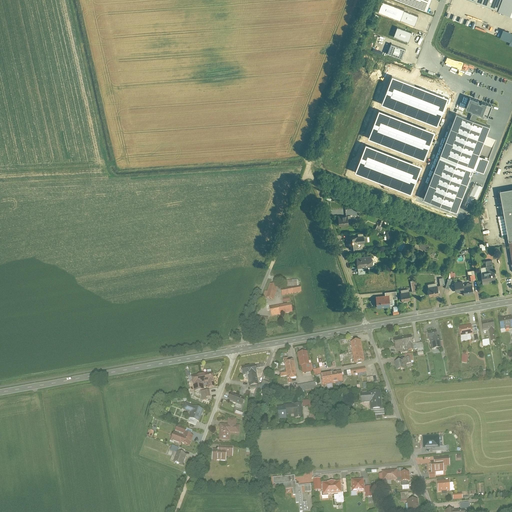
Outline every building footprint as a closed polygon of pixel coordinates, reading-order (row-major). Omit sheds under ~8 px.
[(396,0),(426,11),(430,0),(396,0)] [(511,0),(472,0),(511,14),(511,0)] [(418,15),(404,10),(404,9),(383,1),(378,12),(414,26),(418,15)] [(412,30),(398,25),(394,35),(408,41),(412,30)] [(405,48),(391,43),(388,53),(401,57),(405,48)] [(381,104),(437,125),(448,97),(392,76),(381,104)] [(480,100),(471,96),(467,108),(484,114),(488,103),(483,101),(482,102),(480,101),(480,100)] [(368,138),(424,160),(435,132),(379,110),(368,138)] [(491,126),(457,113),(424,198),(458,212),(475,169),(485,173),(491,159),(480,155),(491,126)] [(355,172),(411,194),(422,166),(366,144),(355,172)] [(474,204),(483,186),(475,182),(466,200),(474,204)] [(511,190),(500,193),(511,261),(511,190)] [(338,218),(338,227),(350,227),(350,218),(338,218)] [(345,239),(346,251),(355,250),(355,242),(365,242),(365,237),(345,239)] [(428,246),(420,244),(418,249),(425,252),(428,246)] [(357,260),(357,269),(373,269),(373,259),(357,260)] [(481,275),(482,283),(496,282),(495,273),(493,274),(492,262),(485,262),(486,274),(481,275)] [(467,271),(468,280),(475,279),(474,270),(467,271)] [(462,293),(462,296),(472,295),(471,286),(465,287),(464,282),(454,284),(456,293),(462,293)] [(265,299),(273,302),(278,288),(269,285),(265,299)] [(429,288),(430,297),(439,296),(438,287),(429,288)] [(281,291),(282,298),(299,295),(298,289),(281,291)] [(401,294),(402,302),(412,301),(411,293),(401,294)] [(376,297),(377,307),(390,306),(389,296),(376,297)] [(270,307),(271,317),(292,314),(290,304),(270,307)] [(499,320),(500,332),(511,331),(511,322),(511,318),(499,320)] [(482,323),(483,332),(488,331),(489,343),(496,342),(495,331),(494,321),(482,323)] [(471,327),(460,328),(462,342),(473,341),(471,327)] [(428,341),(432,341),(433,352),(441,351),(440,340),(442,340),(441,332),(427,334),(428,341)] [(393,341),(395,351),(412,346),(410,337),(393,341)] [(350,344),(353,365),(366,362),(363,342),(350,344)] [(298,368),(302,367),(303,375),(311,374),(310,365),(308,365),(307,355),(297,356),(298,368)] [(280,377),(287,376),(288,384),(292,383),(291,379),(296,378),(293,361),(288,362),(287,358),(284,359),(286,372),(280,373),(280,377)] [(396,362),(397,372),(404,371),(403,361),(396,362)] [(243,368),(243,376),(248,376),(249,388),(257,387),(256,368),(243,368)] [(351,370),(352,376),(367,374),(366,368),(351,370)] [(321,375),(322,386),(343,383),(342,372),(321,375)] [(202,391),(202,386),(207,385),(207,389),(214,388),(213,384),(217,384),(215,373),(191,377),(193,387),(194,387),(194,393),(202,391)] [(269,393),(271,386),(268,385),(269,382),(262,380),(259,390),(269,393)] [(294,387),(294,393),(315,391),(314,385),(294,387)] [(380,392),(368,393),(368,397),(359,398),(360,406),(368,405),(368,407),(381,407),(380,392)] [(233,393),(229,402),(243,408),(247,398),(233,393)] [(301,401),(302,408),(311,408),(310,400),(301,401)] [(203,410),(186,403),(183,409),(192,412),(189,419),(199,422),(203,410)] [(276,407),(277,419),(300,417),(299,405),(276,407)] [(229,434),(237,434),(237,420),(228,420),(228,426),(219,426),(219,442),(229,442),(229,434)] [(175,430),(170,442),(187,449),(192,437),(175,430)] [(441,437),(423,437),(423,448),(441,448),(441,437)] [(218,447),(219,453),(211,453),(212,463),(226,462),(226,456),(233,456),(233,446),(218,447)] [(174,447),(172,453),(177,455),(173,463),(182,467),(186,457),(183,455),(185,452),(174,447)] [(446,468),(446,458),(433,458),(433,463),(430,463),(430,472),(443,472),(443,468),(446,468)] [(408,487),(406,469),(383,472),(384,481),(399,479),(401,488),(408,487)] [(293,476),(271,477),(272,484),(275,484),(275,490),(292,488),(292,495),(294,495),(295,503),(297,503),(298,511),(306,511),(305,502),(302,502),(301,492),(310,492),(309,484),(295,485),(295,481),(294,481),(293,476)] [(321,490),(319,478),(312,479),(314,490),(321,490)] [(362,478),(351,479),(352,491),(363,490),(362,478)] [(342,491),(340,492),(339,480),(322,482),(323,494),(333,493),(334,508),(344,507),(342,491)] [(437,482),(438,493),(450,492),(449,481),(437,482)] [(405,501),(406,511),(418,510),(417,499),(408,500),(407,493),(399,494),(400,502),(405,501)] [(453,509),(444,509),(444,511),(455,511),(455,510),(467,509),(466,504),(462,504),(462,501),(458,502),(458,504),(453,504),(453,509)]
